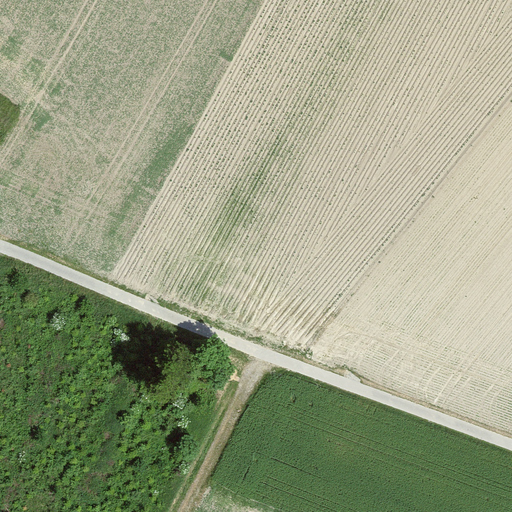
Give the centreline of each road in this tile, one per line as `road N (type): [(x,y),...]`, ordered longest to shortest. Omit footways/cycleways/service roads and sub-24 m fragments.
road 1 (track): [(0,244),(262,350)]
road 2 (track): [(511,443),(262,350)]
